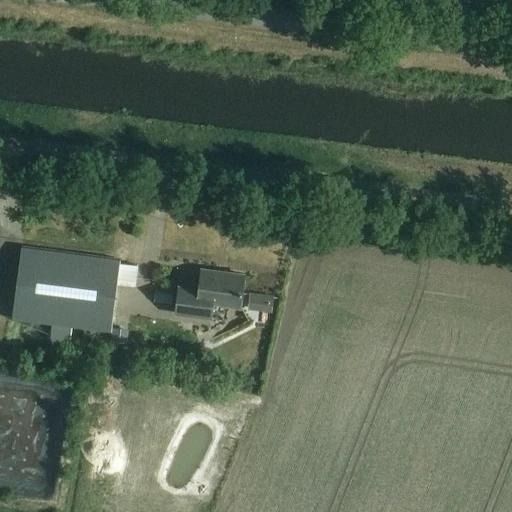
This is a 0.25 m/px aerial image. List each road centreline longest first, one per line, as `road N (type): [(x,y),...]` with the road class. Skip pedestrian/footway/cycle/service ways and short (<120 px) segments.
road 1 (unclassified): [(0,142),(511,206)]
road 2 (tertiary): [(120,0),(511,48)]
